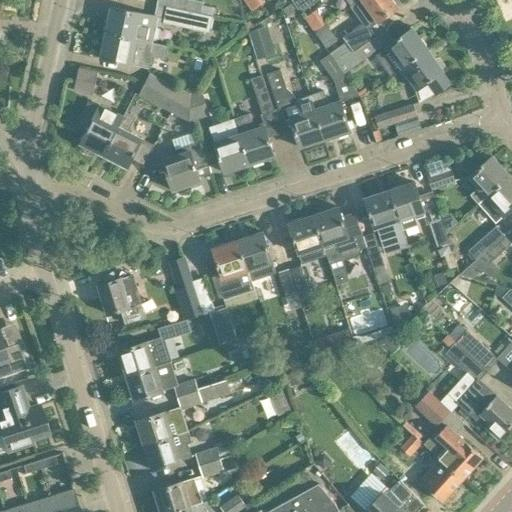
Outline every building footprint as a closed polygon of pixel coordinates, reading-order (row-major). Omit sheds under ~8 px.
[(194,0),(157,0),(157,4),(166,6),(199,12),(201,4),(202,2),(194,0)] [(319,0),(292,0),(291,1),(300,14),(319,0)] [(346,43),(330,54),(337,64),(370,40),(379,34),(373,26),(398,8),(392,0),(359,0),(350,7),(363,24),(343,38),(346,43)] [(166,6),(164,17),(214,28),(216,16),(199,12),(166,6)] [(106,32),(138,39),(153,42),(159,16),(158,16),(158,17),(143,14),(112,7),(106,32)] [(315,15),(306,21),(314,33),(324,26),(315,15)] [(263,28),(249,32),(254,48),(268,44),(263,28)] [(428,49),(413,28),(387,47),(402,68),(428,49)] [(106,32),(101,58),(149,69),(155,67),(157,58),(153,53),(151,52),(153,42),(138,39),(106,32)] [(337,64),(344,74),(377,50),(370,40),(337,64)] [(435,59),(428,49),(402,68),(417,89),(428,81),(436,93),(449,84),(441,72),(443,71),(442,69),(445,65),(439,58),(435,59)] [(344,74),(337,64),(330,54),(318,63),(332,82),(344,74)] [(77,85),(94,89),(99,70),(82,66),(77,85)] [(288,92),(280,69),(267,73),(280,112),(288,110),(301,147),(326,139),(311,94),(295,99),(294,97),(292,95),(290,93),(288,92)] [(150,74),(145,85),(167,96),(173,85),(150,74)] [(251,78),(263,114),(274,110),(262,74),(251,78)] [(139,96),(161,107),(167,96),(145,85),(139,96)] [(161,107),(171,112),(183,90),(173,85),(167,96),(161,107)] [(192,94),(183,90),(171,112),(189,121),(192,94)] [(324,90),(311,94),(326,139),(350,131),(340,100),(329,104),(324,90)] [(202,91),(192,94),(189,121),(210,115),(202,91)] [(413,104),(376,116),(380,128),(417,115),(413,104)] [(81,143),(104,155),(126,112),(125,112),(123,117),(100,105),(81,143)] [(136,117),(126,112),(104,155),(128,167),(142,138),(128,131),(136,117)] [(250,164),(274,156),(264,126),(257,128),(252,114),(235,120),(250,164)] [(210,128),(225,173),(250,164),(235,120),(210,128)] [(163,160),(166,171),(159,173),(155,181),(173,190),(200,181),(199,177),(211,173),(209,165),(201,141),(175,149),(177,155),(163,160)] [(479,204),(510,175),(493,156),(469,177),(478,188),(470,194),(479,204)] [(451,169),(428,177),(432,189),(455,181),(451,169)] [(503,216),(504,216),(511,208),(511,177),(510,175),(479,204),(496,223),(503,216)] [(415,182),(390,190),(400,220),(425,212),(429,224),(442,220),(433,192),(420,197),(415,182)] [(375,228),(400,220),(390,190),(365,198),(375,228)] [(366,246),(363,236),(355,213),(342,217),(339,207),(314,215),(324,245),(328,260),(331,259),(334,260),(342,257),(348,260),(359,256),(363,247),(366,246)] [(314,215),(289,223),(298,252),(301,262),(326,254),(328,260),(324,245),(314,215)] [(475,260),(503,235),(496,227),(468,252),(475,260)] [(251,280),(275,272),(263,232),(248,236),(246,229),(235,232),(251,280)] [(225,297),(250,289),(254,288),(251,280),(235,232),(225,236),(228,243),(213,248),(218,262),(209,265),(219,296),(225,297)] [(390,280),(374,232),(363,236),(366,246),(379,284),(390,280)] [(511,245),(511,244),(503,235),(475,260),(484,271),(511,245)] [(185,257),(170,262),(178,289),(194,284),(205,280),(204,277),(193,281),(185,257)] [(298,294),(302,306),(313,302),(301,265),(290,269),(298,294)] [(298,294),(290,269),(278,273),(287,297),(298,294)] [(122,278),(98,285),(107,313),(121,309),(125,323),(146,317),(141,302),(142,302),(133,275),(122,278)] [(216,311),(205,280),(194,284),(203,314),(211,312),(216,311)] [(451,284),(441,295),(448,303),(459,292),(451,284)] [(511,289),(503,299),(511,307),(511,289)] [(298,294),(287,297),(293,318),(305,315),(302,306),(298,294)] [(227,308),(216,311),(211,312),(222,343),(237,338),(227,308)] [(353,314),(356,332),(386,326),(383,308),(353,314)] [(118,350),(126,375),(163,364),(173,360),(166,338),(193,330),(189,319),(159,328),(162,339),(148,343),(147,341),(118,350)] [(487,371),(498,359),(464,328),(453,340),(487,371)] [(353,336),(355,345),(364,342),(363,336),(358,335),(353,336)] [(0,377),(27,368),(18,343),(4,348),(0,337),(0,377)] [(392,351),(399,343),(393,337),(385,345),(392,351)] [(477,382),(487,371),(453,340),(443,351),(477,382)] [(163,390),(174,386),(174,385),(180,383),(173,360),(163,364),(126,375),(134,400),(163,391),(163,390)] [(305,371),(292,374),(294,385),(308,381),(305,371)] [(174,385),(174,386),(177,395),(198,389),(194,378),(180,383),(174,385)] [(0,416),(0,431),(1,435),(5,434),(11,450),(32,443),(31,439),(48,433),(39,404),(27,408),(20,385),(0,391),(0,415),(1,417),(0,416)] [(486,428),(499,439),(511,424),(511,409),(496,395),(485,385),(478,393),(472,388),(459,403),(476,419),(480,414),(490,423),(486,428)] [(201,400),(198,389),(177,395),(181,406),(201,400)] [(274,393),(279,412),(291,409),(286,390),(274,393)] [(440,402),(429,391),(414,407),(437,428),(452,412),(440,402)] [(446,396),(440,402),(452,412),(459,403),(448,393),(446,396)] [(188,431),(181,406),(136,420),(144,445),(173,436),(185,432),(188,431)] [(483,457),(453,430),(447,424),(435,437),(434,436),(433,436),(432,436),(431,436),(424,444),(440,459),(463,479),(483,457)] [(185,432),(173,436),(144,445),(152,470),(192,457),(185,432)] [(416,451),(423,443),(414,435),(407,442),(416,451)] [(219,455),(232,448),(230,444),(197,455),(200,465),(220,458),(219,455)] [(238,468),(232,448),(219,455),(220,458),(200,465),(204,479),(238,468)] [(54,455),(38,460),(41,468),(56,463),(54,455)] [(424,485),(442,502),(463,479),(440,459),(426,473),(431,477),(424,485)] [(25,473),(41,468),(38,460),(22,465),(25,473)] [(381,462),(373,471),(383,480),(390,472),(381,462)] [(8,470),(0,472),(0,481),(11,478),(8,470)] [(154,490),(161,511),(170,511),(191,506),(203,501),(196,480),(184,484),(184,481),(154,490)] [(416,511),(424,504),(400,480),(385,495),(382,492),(365,510),(367,511),(416,511)] [(352,511),(346,505),(339,509),(333,499),(319,483),(266,511),(263,511),(262,509),(256,511),(352,511)] [(55,511),(80,511),(73,488),(50,496),(55,511)] [(236,493),(212,510),(213,511),(235,511),(245,506),(236,493)] [(29,511),(55,511),(50,496),(27,503),(29,511)] [(206,511),(203,501),(191,506),(170,511),(206,511)] [(4,511),(29,511),(27,503),(4,510),(4,511)]
